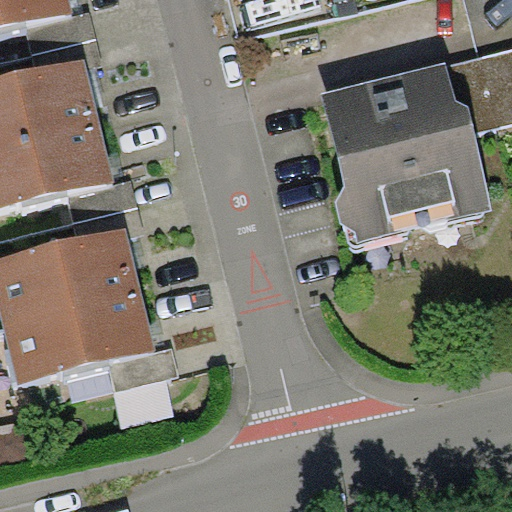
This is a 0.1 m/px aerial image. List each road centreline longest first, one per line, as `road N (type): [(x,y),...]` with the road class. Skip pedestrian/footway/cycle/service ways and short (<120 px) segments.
road 1 (residential): [(299,476),(179,0)]
road 2 (primary): [(299,476),(511,424)]
road 3 (primary): [(143,511),(299,476)]
